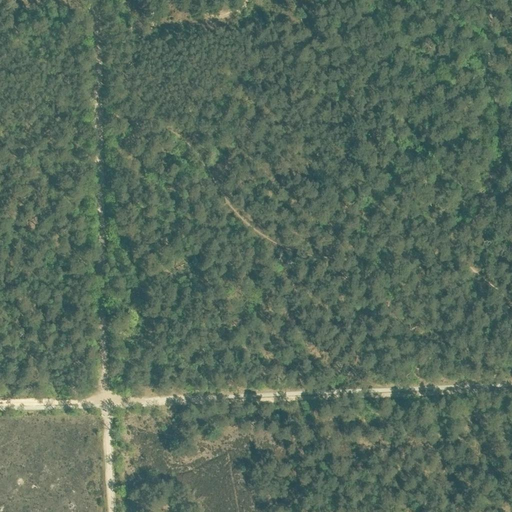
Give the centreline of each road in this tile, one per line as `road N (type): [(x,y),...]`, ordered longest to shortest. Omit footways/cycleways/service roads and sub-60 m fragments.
road 1 (track): [(106,402),(511,390)]
road 2 (track): [(94,0),(106,402)]
